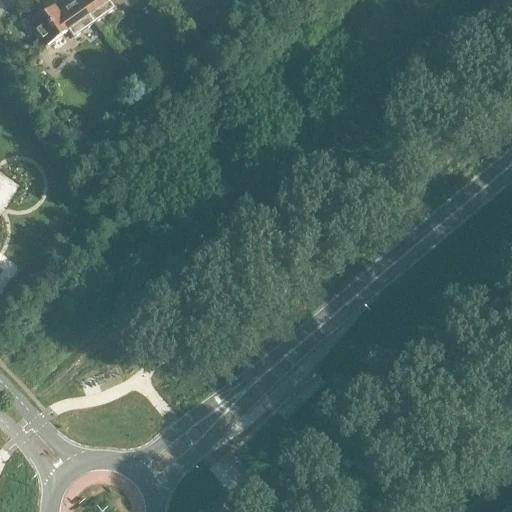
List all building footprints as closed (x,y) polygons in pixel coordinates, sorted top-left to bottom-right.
[(94,25),(77,0),(57,15),(53,9),(30,26),(45,48),(68,32),(73,40),(94,25)] [(77,0),(94,25),(116,10),(110,2),(113,0),(77,0)] [(209,0),(206,0),(182,14),(192,33),(220,18),(209,0)] [(82,130),(78,139),(89,144),(94,136),(82,130)] [(0,277),(9,259),(0,254),(0,277)]
